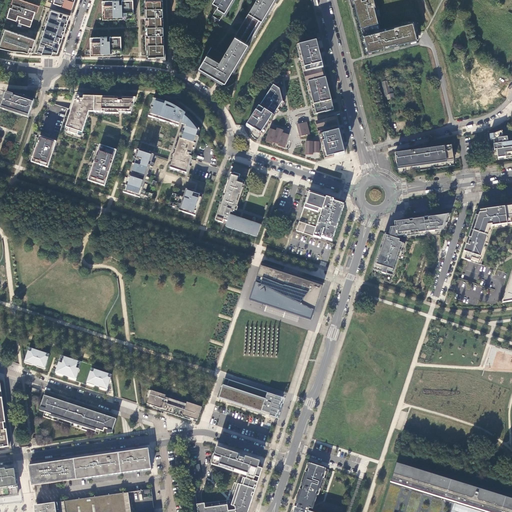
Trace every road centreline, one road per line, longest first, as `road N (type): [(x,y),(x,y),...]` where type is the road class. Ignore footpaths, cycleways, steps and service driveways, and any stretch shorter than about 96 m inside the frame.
road 1 (residential): [(64,71),(153,73),(184,82),(216,107),(232,149)]
road 2 (residential): [(162,436),(160,422),(0,369)]
road 3 (residential): [(162,436),(0,459)]
road 4 (residential): [(511,95),(474,121),(361,150)]
road 5 (residential): [(323,0),(361,150)]
road 6 (residential): [(291,459),(208,432),(162,436)]
road 7 (residential): [(232,149),(346,188)]
